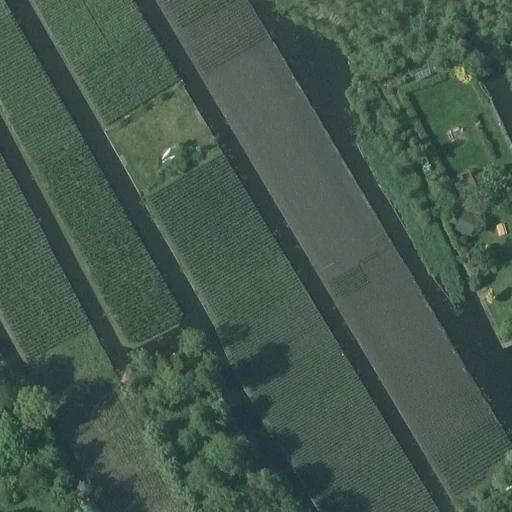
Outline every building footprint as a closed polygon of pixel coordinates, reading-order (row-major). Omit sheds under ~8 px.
[(429,70),(413,77),(416,83),(431,77),(429,70)] [(477,189),(470,174),(461,178),(468,193),(477,189)] [(466,192),(462,183),(453,187),(457,196),(466,192)] [(478,219),(463,212),(455,231),(470,238),(478,219)] [(453,217),(445,221),(451,232),(453,231),(456,222),(453,217)] [(153,419),(149,421),(154,431),(158,429),(153,419)]
